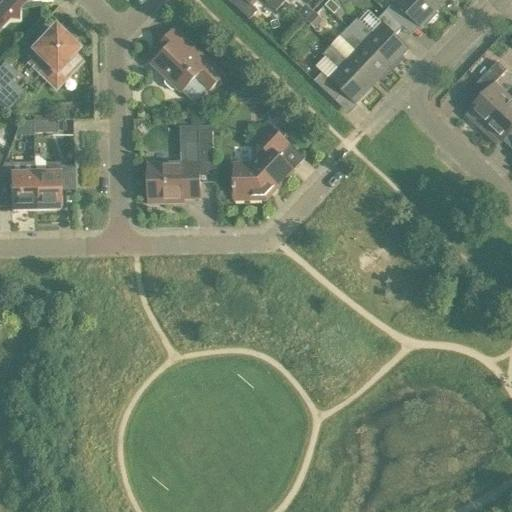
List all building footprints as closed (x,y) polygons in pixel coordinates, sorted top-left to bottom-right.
[(26,0),(0,0),(0,28),(7,20),(17,20),(16,11),(26,0)] [(263,0),(275,11),(284,2),(281,0),(235,0),(232,4),(249,20),(257,11),(252,6),(257,0),(263,0)] [(334,15),(339,9),(330,0),(324,6),(334,15)] [(420,28),(438,9),(427,0),(397,0),(394,4),(420,28)] [(445,0),(427,0),(438,9),(445,0)] [(348,28),(390,67),(408,49),(387,29),(378,39),(357,19),(348,28)] [(55,92),(73,74),(64,66),(78,51),(54,28),(31,52),(34,55),(26,64),(55,92)] [(373,86),(390,67),(348,28),(331,47),(373,86)] [(209,92),(223,78),(174,31),(163,42),(170,48),(152,66),(181,94),(195,79),(209,92)] [(356,104),(373,86),(331,47),(322,56),(325,58),(316,68),(322,75),(315,83),(336,102),(344,93),(356,104)] [(484,128),(509,102),(492,86),(505,73),(496,64),(477,83),(486,92),(467,112),(484,128)] [(0,97),(11,86),(0,75),(0,97)] [(511,104),(509,102),(484,128),(501,144),(511,132),(511,104)] [(272,110),(267,116),(273,122),(278,116),(272,110)] [(33,136),(57,135),(56,123),(32,123),(33,136)] [(292,130),(285,123),(278,130),(285,137),(292,130)] [(149,206),(173,205),(173,201),(201,201),(200,158),(213,157),(212,127),(179,128),(180,165),(148,166),(149,206)] [(235,202),(266,201),(293,173),(277,158),(288,146),(269,128),(256,143),(264,150),(250,165),(234,165),(235,202)] [(33,159),(34,165),(35,213),(59,213),(58,176),(60,176),(60,165),(45,165),(37,159),(33,159)] [(11,214),(35,213),(34,165),(3,166),(0,173),(0,186),(10,186),(11,214)]
